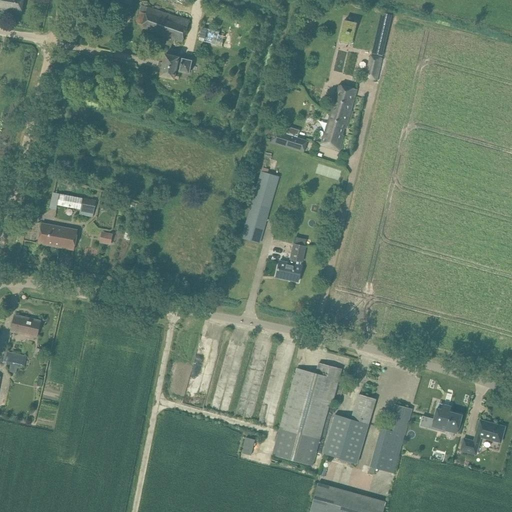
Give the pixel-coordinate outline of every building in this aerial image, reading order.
[(0,0),(0,9),(21,14),(23,0),(0,0)] [(142,25),(141,28),(144,29),(182,42),(190,21),(148,6),(148,8),(142,25)] [(354,34),(356,23),(344,20),(342,31),(354,34)] [(204,30),(201,39),(224,46),(227,37),(204,30)] [(182,58),(181,64),(177,63),(178,58),(165,55),(159,76),(172,80),(173,79),(177,80),(179,75),(174,74),(175,70),(188,74),(192,61),(182,58)] [(381,58),(371,56),(366,77),(377,80),(381,58)] [(339,85),(331,112),(339,114),(336,121),(347,124),(357,90),(339,85)] [(339,114),(331,112),(321,145),(339,151),(344,136),(340,135),(342,127),(346,128),(347,124),(336,121),(339,114)] [(303,153),(307,141),(293,137),(292,140),(286,138),(287,135),(275,131),(272,143),(303,153)] [(243,232),(261,237),(279,178),(261,173),(243,232)] [(93,218),(96,202),(59,194),(57,205),(81,210),(80,215),(93,218)] [(42,224),(38,243),(74,250),(77,230),(42,224)] [(103,231),(101,243),(114,245),(116,233),(103,231)] [(291,264),(279,261),(276,277),(298,282),(302,266),(300,266),(301,262),(302,262),(305,246),(294,244),(291,259),(292,259),(291,264)] [(11,331),(37,337),(40,322),(15,316),(11,331)] [(23,367),(25,356),(6,352),(3,363),(23,367)] [(316,374),(297,369),(273,455),(313,466),(329,405),(335,394),(341,369),(319,363),(316,374)] [(351,419),(335,415),(323,454),(357,464),(376,398),(359,393),(351,419)] [(437,408),(432,427),(457,433),(462,415),(450,412),(451,407),(442,405),(441,410),(437,408)] [(380,427),(369,467),(394,474),(405,434),(412,411),(394,406),(388,429),(380,427)] [(460,450),(476,455),(481,437),(501,443),(505,427),(479,420),(473,441),(464,439),(460,450)] [(351,478),(352,464),(335,462),(335,460),(324,459),(322,483),(339,485),(340,476),(351,478)] [(374,480),(372,488),(362,485),(361,491),(390,499),(393,485),(374,480)] [(317,483),(309,511),(383,511),(386,502),(317,483)]
